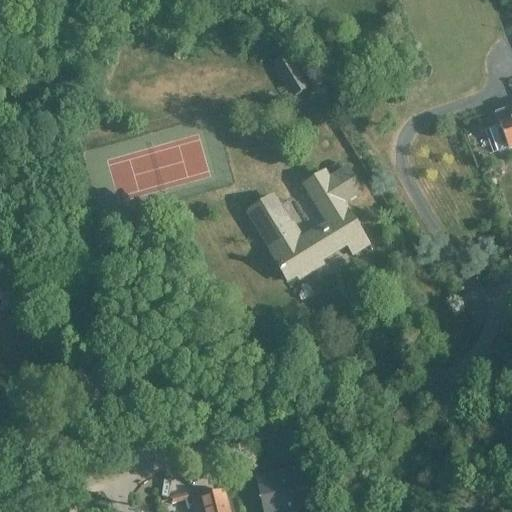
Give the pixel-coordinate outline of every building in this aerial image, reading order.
[(491,128),(500,153),(511,148),(511,107),(497,114),(501,125),(491,128)] [(351,254),(367,244),(324,173),(307,184),(314,196),(317,194),(334,221),(299,242),(278,206),(253,221),(272,253),(270,254),(286,281),(294,276),(296,279),(308,272),(307,269),(345,245),(351,254)] [(289,469),(298,510),(316,506),(306,465),(289,469)] [(289,469),(272,472),(281,511),(289,511),(298,510),(289,469)] [(281,511),(272,472),(255,476),(263,511),(281,511)] [(195,508),(195,511),(229,511),(224,490),(192,498),(191,494),(183,496),(187,510),(195,508)]
